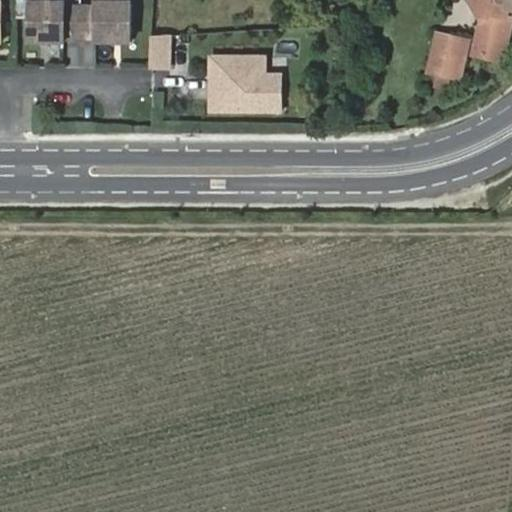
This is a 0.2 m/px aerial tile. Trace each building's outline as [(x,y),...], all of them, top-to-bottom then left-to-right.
[(511,0),(469,0),(481,20),(472,55),(502,62),(511,22),(511,0)] [(65,2),(29,1),(29,41),(64,42),(64,38),(79,38),(80,6),(64,5),(65,2)] [(95,38),(95,42),(130,43),(131,3),(95,2),(96,6),(80,6),(79,38),(95,38)] [(461,79),(470,41),(437,33),(428,72),(439,74),(448,76),(461,79)] [(149,68),(169,68),(169,36),(151,38),(149,68)] [(265,59),(210,58),(209,113),(281,114),(281,89),(265,89),(265,59)] [(448,76),(439,74),(437,85),(446,88),(448,76)]
